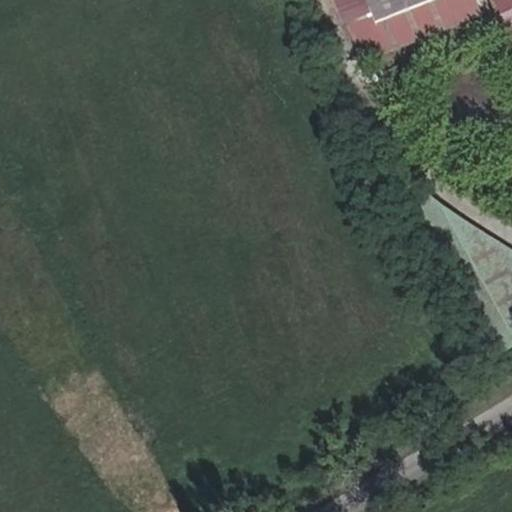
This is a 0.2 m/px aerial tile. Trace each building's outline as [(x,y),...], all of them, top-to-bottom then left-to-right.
[(376,13),(370,0),(337,0),(347,24),(376,13)] [(443,0),(370,0),(376,13),(379,22),(385,38),(407,30),(401,13),(421,6),(428,22),(449,14),(443,0)] [(511,0),(502,0),(511,21),(511,0)] [(390,49),(385,38),(379,22),(376,13),(347,24),(360,60),(390,49)] [(425,194),(418,184),(408,190),(414,201),(425,194)]
